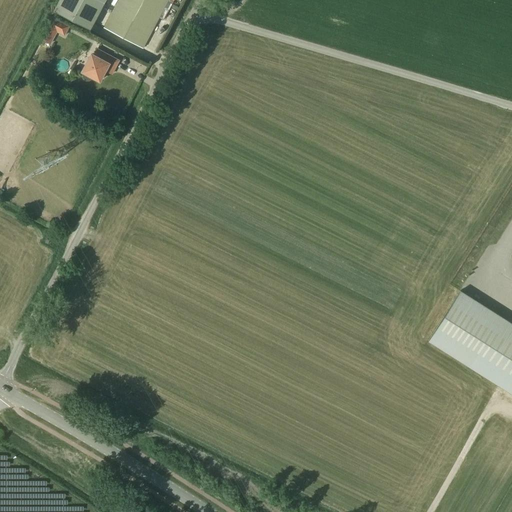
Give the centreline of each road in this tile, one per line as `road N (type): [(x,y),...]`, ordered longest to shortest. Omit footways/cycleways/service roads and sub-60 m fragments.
road 1 (unclassified): [(0,386),(202,0)]
road 2 (tertiary): [(205,511),(0,387)]
road 3 (track): [(511,408),(487,410),(430,511)]
